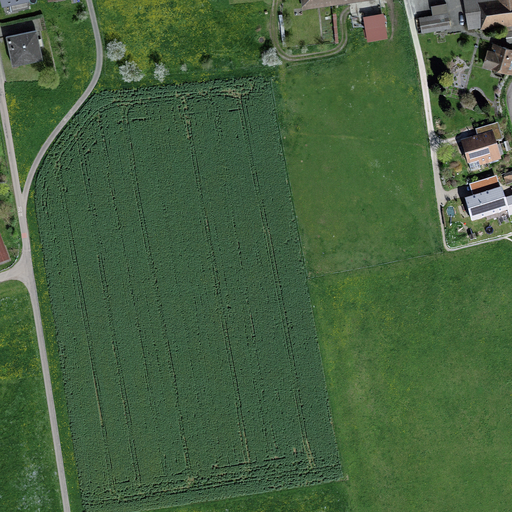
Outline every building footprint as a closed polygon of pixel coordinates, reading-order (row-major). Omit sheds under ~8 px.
[(26,0),(2,0),(5,13),(29,8),(26,0)] [(379,0),(302,0),(304,12),(380,2),(379,0)] [(511,0),(465,0),(468,25),(511,19),(511,0)] [(435,18),(422,20),(424,36),(454,31),(450,6),(433,9),(435,18)] [(386,16),(366,19),(370,43),(390,40),(386,16)] [(41,32),(10,39),(16,68),(47,62),(41,32)] [(511,50),(492,45),(485,69),(511,76),(511,50)] [(477,134),(460,139),(468,164),(478,160),(480,165),(501,158),(496,140),(502,138),(498,122),(476,129),(477,134)] [(473,195),(465,198),(472,220),(507,209),(509,215),(511,214),(511,194),(505,197),(502,186),(500,187),(496,176),(470,184),(473,195)]
